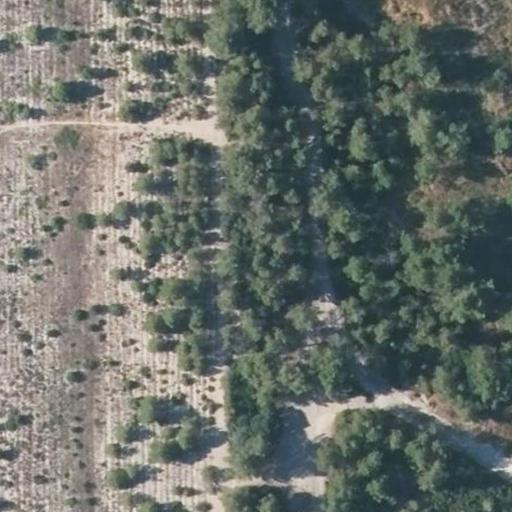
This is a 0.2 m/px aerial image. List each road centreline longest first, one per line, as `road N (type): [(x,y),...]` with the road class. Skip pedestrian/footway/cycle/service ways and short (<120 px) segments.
road 1 (track): [(317,415),(324,294),(311,119),(285,51),(286,0)]
road 2 (track): [(511,59),(499,47),(480,48),(466,80),(488,177),(511,217)]
road 3 (track): [(511,460),(381,397)]
